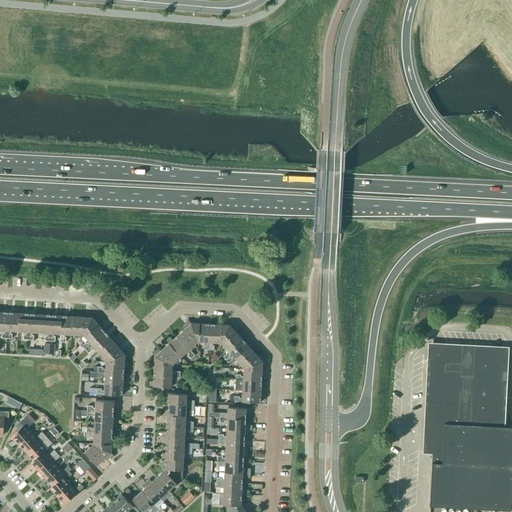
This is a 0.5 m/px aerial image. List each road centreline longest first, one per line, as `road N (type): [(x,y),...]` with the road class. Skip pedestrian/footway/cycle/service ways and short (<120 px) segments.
road 1 (trunk): [(0,187),(511,212)]
road 2 (trunk): [(511,193),(0,169)]
road 3 (residential): [(141,343),(180,308),(233,311),(274,360),(273,511)]
road 4 (trunk): [(335,421),(361,414),(375,322),(399,266),(438,237),(511,226)]
road 5 (trunk): [(511,170),(457,145),(424,110),(408,68),(413,0)]
road 6 (residential): [(71,511),(135,447),(141,343)]
road 7 (residential): [(0,291),(95,297),(141,343)]
road 8 (tertiary): [(361,0),(341,54),(334,149)]
road 9 (tertiary): [(328,295),(334,149)]
road 10 (tertiary): [(335,421),(328,295)]
road 11 (tertiary): [(328,295),(322,421)]
